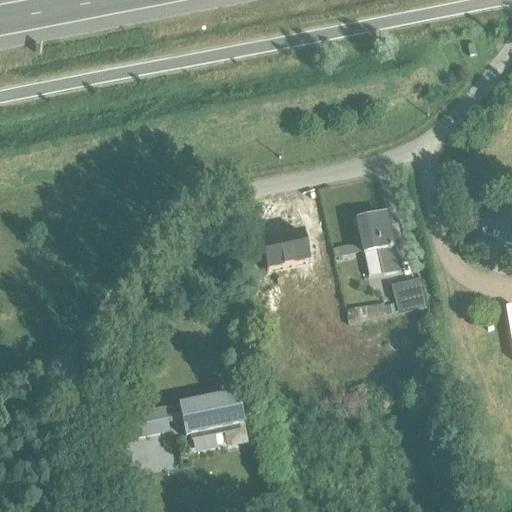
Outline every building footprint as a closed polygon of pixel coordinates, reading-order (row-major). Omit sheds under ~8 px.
[(378,256),(383,277),(383,279),(400,275),(395,249),(393,250),(386,218),(357,224),(364,258),(378,256)] [(360,246),(333,251),(335,260),(362,255),(360,246)] [(378,256),(364,258),(369,280),(383,277),(378,256)] [(419,282),(391,289),(398,316),(425,310),(419,282)] [(383,306),(346,313),(349,328),(353,327),(396,317),(394,307),(384,309),(383,306)] [(179,408),(182,423),(186,441),(190,440),(191,444),(224,437),(227,451),(248,447),(238,395),(179,408)] [(165,411),(169,426),(182,423),(179,408),(165,411)] [(169,426),(165,411),(126,419),(130,442),(171,434),(169,426)]
